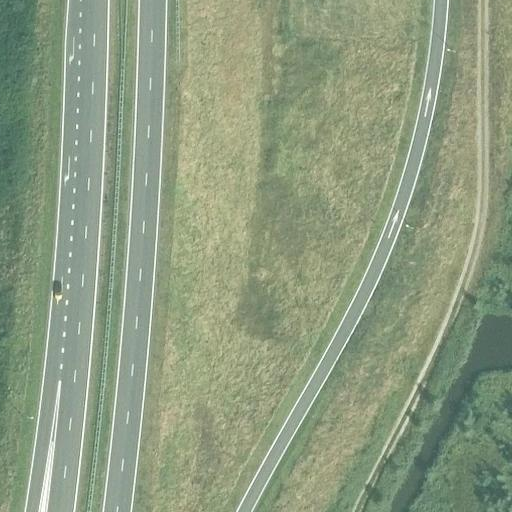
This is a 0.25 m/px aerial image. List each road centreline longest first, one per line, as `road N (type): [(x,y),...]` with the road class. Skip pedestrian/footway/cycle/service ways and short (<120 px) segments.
road 1 (trunk): [(246,511),(367,291),(423,123),(441,0)]
road 2 (track): [(482,0),(473,248),(433,359),(356,511)]
road 3 (trunk): [(116,511),(142,229),(150,0)]
road 4 (trunk): [(93,0),(74,382)]
road 5 (trunk): [(74,382),(34,511)]
road 6 (trunk): [(74,382),(60,511)]
